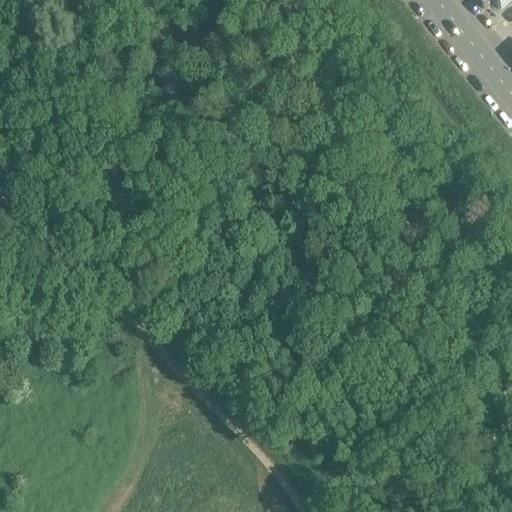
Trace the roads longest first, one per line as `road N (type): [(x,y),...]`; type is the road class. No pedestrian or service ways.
road 1 (track): [(156,25),(471,227),(511,293)]
road 2 (track): [(0,182),(280,475),(302,511)]
road 3 (track): [(2,184),(156,25),(148,0)]
road 4 (unclassified): [(511,112),(418,0)]
